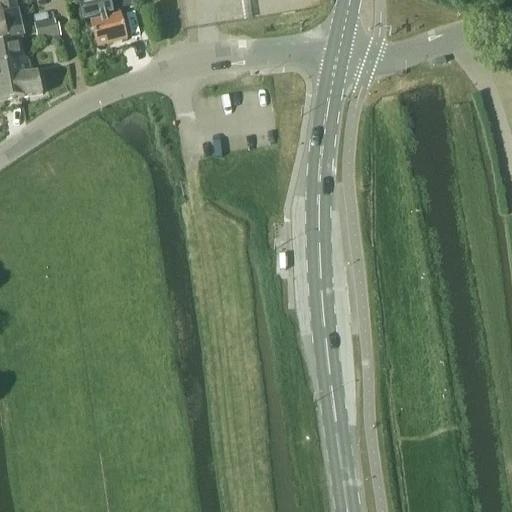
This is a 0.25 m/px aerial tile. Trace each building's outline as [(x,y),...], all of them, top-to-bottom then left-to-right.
[(0,65),(15,63),(23,62),(23,61),(24,61),(22,41),(26,40),(14,0),(0,0),(0,10),(2,18),(3,18),(8,44),(0,45),(0,65)] [(112,16),(108,0),(91,0),(77,4),(83,24),(100,19),(101,23),(89,26),(96,50),(127,42),(120,17),(106,21),(105,18),(112,16)] [(2,18),(0,10),(0,83),(18,81),(15,63),(0,65),(0,45),(8,44),(3,18),(2,18)] [(34,26),(37,43),(60,39),(58,28),(55,29),(54,23),(34,26)] [(28,60),(24,61),(23,61),(23,62),(15,63),(18,81),(21,100),(42,97),(38,75),(30,76),(28,60)] [(0,102),(21,100),(18,81),(0,83),(0,102)]
